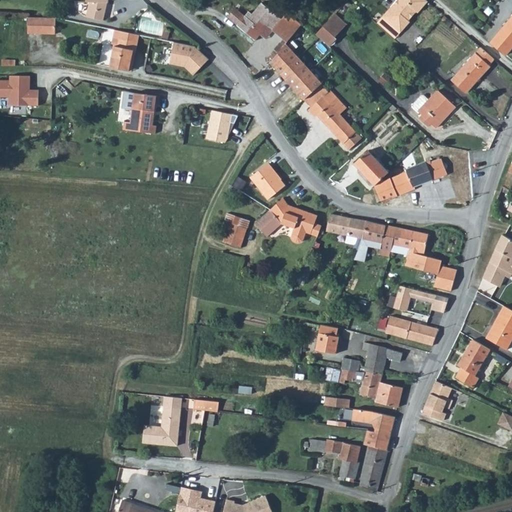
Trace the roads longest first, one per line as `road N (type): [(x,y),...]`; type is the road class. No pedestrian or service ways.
road 1 (track): [(269,119),(246,146),(198,240),(179,355),(124,365),(110,458),(63,456)]
road 2 (unclassified): [(159,0),(223,51),(287,149),(333,197),(380,211),(481,217)]
road 3 (unclassified): [(481,217),(387,504)]
road 4 (unclassified): [(387,504),(303,478),(110,458)]
